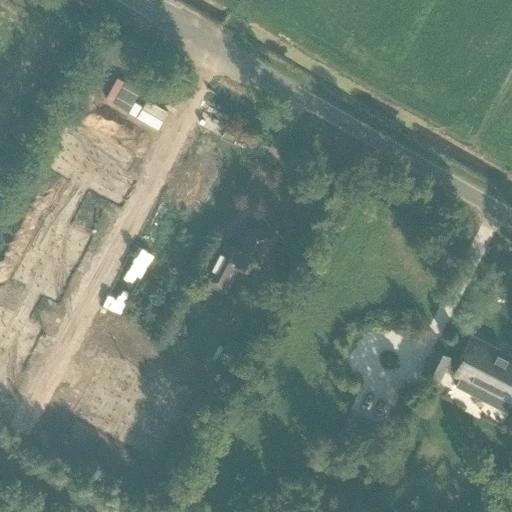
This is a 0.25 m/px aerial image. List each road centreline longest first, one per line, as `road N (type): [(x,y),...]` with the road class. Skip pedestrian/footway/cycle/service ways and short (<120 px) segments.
road 1 (residential): [(217,51),(31,415)]
road 2 (unclassified): [(511,217),(217,51)]
